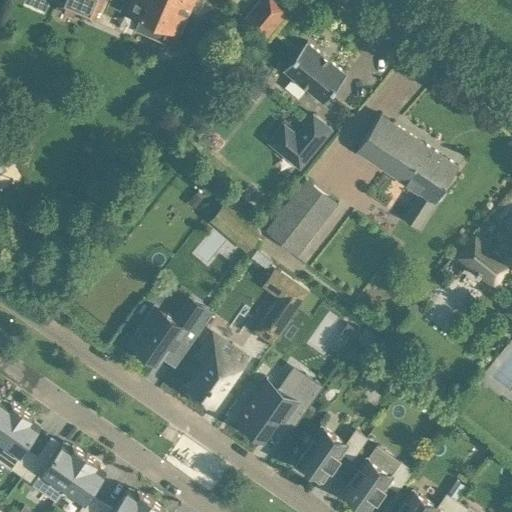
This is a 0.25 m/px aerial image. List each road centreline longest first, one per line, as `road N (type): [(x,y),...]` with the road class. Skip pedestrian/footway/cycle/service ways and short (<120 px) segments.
road 1 (residential): [(310,511),(0,297),(0,359),(220,511)]
road 2 (residential): [(511,102),(385,0)]
